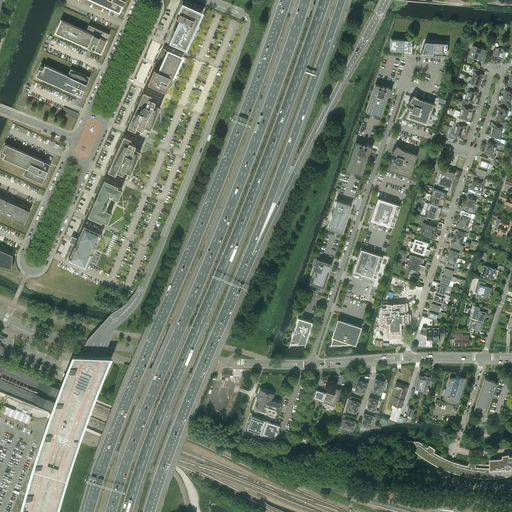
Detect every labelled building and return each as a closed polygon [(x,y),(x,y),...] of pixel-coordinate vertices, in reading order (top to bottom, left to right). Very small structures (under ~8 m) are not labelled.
[(124,0),(92,0),(115,10),(115,12),(118,13),(122,5),(123,5),(122,5),(124,0),(125,1),(125,0),(124,0)] [(185,47),(201,12),(182,4),(176,17),(180,19),(179,23),(178,23),(179,21),(177,20),(174,26),(176,26),(177,25),(171,41),(185,47)] [(86,31),(61,20),(56,32),(101,52),(109,34),(89,24),(86,31)] [(411,46),(411,40),(390,38),(389,50),(404,52),(404,50),(409,51),(410,45),(411,46)] [(445,55),(446,55),(447,43),(424,41),(420,53),(421,53),(421,52),(425,53),(424,53),(428,54),(428,53),(445,54),(445,55)] [(478,47),(473,45),(469,57),(474,58),(474,57),(483,60),(487,50),(483,49),(483,47),(479,47),(478,47)] [(181,56),(163,47),(147,83),(166,91),(181,56)] [(506,59),(509,49),(497,48),(496,48),(495,48),(495,49),(494,49),(494,50),(493,53),(490,52),(489,54),(492,55),(491,60),(503,61),(504,59),(506,59)] [(89,77),(70,69),(67,75),(44,65),(43,67),(43,66),(42,65),(41,65),(40,65),(40,66),(40,67),(40,69),(39,68),(36,76),(74,93),(75,92),(76,93),(78,93),(79,93),(78,92),(80,91),(80,90),(83,89),(84,90),(86,84),(89,77)] [(474,72),(472,77),(481,80),(483,75),(478,73),(479,70),(473,68),(472,71),(474,72)] [(481,80),(472,77),(470,83),(469,82),(468,85),(474,87),(475,85),(479,86),(481,80)] [(380,117),(387,96),(391,90),(386,86),(385,87),(384,87),(384,86),(383,85),(382,85),(381,85),(381,86),(375,84),(366,112),(380,117)] [(474,87),(468,85),(467,88),(468,89),(466,94),(476,98),(478,92),(473,90),(474,87)] [(505,90),(503,96),(511,98),(511,89),(510,91),(505,90)] [(151,94),(143,91),(137,105),(140,107),(136,113),(133,112),(127,127),(135,130),(136,127),(142,129),(143,126),(150,129),(160,107),(153,104),(155,100),(149,98),(151,94)] [(413,94),(408,102),(410,104),(409,106),(409,105),(408,105),(408,106),(407,106),(407,107),(407,108),(408,108),(408,109),(405,118),(426,125),(433,103),(419,99),(413,94)] [(476,98),(466,94),(464,100),(463,99),(462,102),(468,104),(469,102),(474,103),(476,98)] [(506,103),(505,106),(511,108),(511,105),(511,104),(511,100),(511,98),(503,96),(501,101),(506,103)] [(467,107),(468,104),(462,102),(461,105),(462,106),(461,111),(470,115),(472,109),(467,107)] [(499,107),(497,113),(507,116),(509,110),(510,111),(511,108),(505,106),(504,108),(499,107)] [(67,108),(65,112),(77,117),(78,113),(67,108)] [(470,115),(461,111),(459,117),(457,116),(456,120),(462,122),(463,119),(468,120),(470,115)] [(500,120),(499,123),(506,125),(507,122),(505,121),(507,116),(497,113),(496,118),(500,120)] [(466,126),(461,124),(462,122),(456,120),(455,123),(454,122),(452,128),(455,129),(464,132),(466,126)] [(494,124),(492,130),(501,133),(503,127),(505,128),(506,125),(499,123),(499,126),(494,124)] [(462,138),(464,132),(455,129),(453,134),(450,133),(449,136),(457,139),(458,136),(462,138)] [(495,137),(494,140),(500,142),(501,139),(499,138),(501,133),(492,130),(490,136),(495,137)] [(123,135),(117,149),(107,170),(115,174),(117,170),(122,173),(124,170),(130,173),(140,150),(134,147),(135,144),(130,142),(131,138),(123,135)] [(488,141),(486,147),(496,150),(497,144),(500,145),(501,142),(500,142),(494,140),(493,143),(488,141)] [(361,144),(356,142),(346,170),(361,175),(368,154),(372,148),(366,144),(365,146),(364,145),(364,144),(364,143),(363,143),(362,143),(362,144),(361,144)] [(2,151),(2,152),(1,152),(1,153),(0,154),(0,155),(1,155),(1,156),(2,156),(3,156),(3,155),(4,155),(3,157),(26,168),(23,174),(42,183),(47,170),(45,167),(46,167),(45,164),(46,164),(45,162),(44,163),(43,162),(44,162),(44,161),(5,144),(2,151)] [(403,150),(396,145),(391,153),(393,155),(392,156),(391,156),(391,157),(390,157),(390,158),(390,159),(391,159),(391,160),(388,169),(409,176),(416,154),(403,150)] [(495,156),(494,155),(496,150),(486,147),(484,153),(489,154),(488,157),(494,159),(495,156)] [(495,161),(494,161),(481,156),(479,160),(481,160),(479,165),(479,166),(488,168),(489,164),(493,165),(494,163),(497,165),(499,160),(495,159),(495,161)] [(492,169),(488,168),(479,166),(479,165),(478,165),(477,169),(478,169),(476,174),(485,177),(486,173),(490,174),(492,169)] [(442,174),(437,187),(449,191),(452,183),(452,182),(451,182),(451,181),(452,181),(452,179),(452,178),(452,177),(453,178),(453,177),(455,173),(451,171),(452,170),(442,167),(440,173),(442,174)] [(474,178),(472,183),(481,186),(482,182),(485,183),(487,179),(473,174),(472,178),(474,178)] [(118,184),(104,178),(97,194),(98,195),(97,196),(96,196),(95,197),(96,197),(96,198),(96,199),(95,199),(87,215),(101,221),(102,219),(107,221),(111,211),(105,208),(107,203),(106,203),(108,200),(110,195),(117,198),(122,188),(117,186),(118,184)] [(481,186),(472,183),(470,189),(469,188),(468,191),(481,196),(482,192),(479,191),(481,186)] [(431,194),(445,199),(447,193),(437,189),(433,188),(431,194)] [(481,196),(468,191),(467,195),(468,195),(466,200),(475,203),(477,199),(480,200),(481,196)] [(430,194),(428,200),(439,204),(443,205),(443,203),(445,199),(431,194),(430,194)] [(505,203),(511,205),(511,197),(510,197),(510,198),(508,197),(508,196),(501,194),(500,197),(506,199),(505,203)] [(12,219),(23,224),(27,217),(26,217),(27,216),(30,209),(19,204),(19,205),(7,200),(6,200),(0,196),(0,211),(9,215),(9,216),(13,218),(12,219)] [(378,199),(376,206),(371,220),(392,227),(400,206),(378,199)] [(327,229),(341,233),(351,205),(336,200),(327,229)] [(475,203),(466,200),(465,206),(463,205),(462,209),(475,213),(477,209),(474,208),(475,203)] [(429,203),(427,209),(440,214),(441,209),(442,207),(438,206),(429,203)] [(427,209),(424,215),(434,219),(438,220),(438,218),(440,214),(427,209)] [(462,214),(460,219),(469,222),(471,217),(473,218),(475,214),(462,210),(461,213),(462,214)] [(496,222),(497,223),(495,229),(497,230),(506,233),(508,226),(508,224),(509,224),(510,221),(504,219),(503,220),(497,218),(497,219),(496,222)] [(469,222),(460,219),(459,224),(457,224),(456,227),(469,231),(470,227),(468,227),(469,222)] [(421,227),(421,228),(436,232),(435,232),(435,231),(436,230),(437,226),(423,221),(421,227)] [(83,224),(77,238),(78,239),(77,240),(75,242),(76,243),(75,245),(74,244),(68,258),(85,266),(86,264),(87,265),(93,253),(91,252),(94,245),(96,246),(101,234),(100,233),(100,232),(83,224)] [(436,232),(421,228),(421,230),(420,230),(420,231),(419,233),(434,238),(436,232)] [(456,232),(454,238),(463,240),(464,236),(467,237),(469,233),(456,229),(454,232),(456,232)] [(412,248),(411,251),(428,256),(430,250),(431,250),(431,249),(427,248),(429,243),(415,238),(414,241),(413,241),(413,242),(411,242),(410,245),(411,247),(412,248)] [(463,240),(454,238),(452,243),(451,242),(450,246),(463,250),(464,246),(461,245),(463,240)] [(463,250),(450,246),(449,249),(450,249),(448,255),(457,257),(459,253),(462,254),(463,250)] [(0,264),(1,265),(4,266),(7,267),(12,268),(12,255),(13,255),(0,248),(0,264)] [(361,250),(359,258),(354,271),(376,278),(383,257),(361,250)] [(416,270),(423,272),(425,266),(425,265),(421,264),(423,259),(410,254),(409,258),(408,257),(407,258),(406,259),(405,261),(406,263),(407,264),(406,267),(412,269),(411,270),(412,271),(414,272),(416,271),(416,270)] [(456,262),(457,257),(448,255),(447,260),(445,259),(444,263),(457,267),(459,263),(456,262)] [(322,292),(327,277),(331,263),(317,259),(308,287),(322,292)] [(457,273),(459,269),(445,264),(444,268),(445,268),(443,273),(452,276),(453,272),(457,273)] [(481,275),(494,279),(497,269),(484,265),(481,275)] [(456,277),(452,276),(443,273),(442,273),(441,276),(442,277),(440,282),(449,285),(451,280),(454,282),(456,277)] [(476,287),(475,292),(477,293),(476,294),(475,294),(475,295),(475,296),(475,297),(476,297),(477,297),(478,297),(478,296),(481,297),(482,294),(489,297),(491,288),(485,286),(486,283),(478,280),(476,287)] [(454,288),(451,287),(438,282),(436,286),(438,286),(436,291),(445,294),(446,290),(450,291),(450,290),(453,291),(454,288)] [(435,295),(433,300),(443,303),(444,299),(448,300),(449,295),(445,294),(436,291),(435,291),(434,294),(435,295)] [(432,303),(430,308),(430,309),(439,311),(441,307),(444,308),(446,304),(443,303),(433,300),(432,299),(431,303),(432,303)] [(381,315),(379,315),(381,322),(388,321),(388,333),(398,332),(398,321),(406,321),(405,301),(383,301),(381,311),(381,315)] [(475,306),(471,317),(471,318),(483,321),(486,312),(479,310),(480,307),(475,306)] [(443,312),(439,311),(430,309),(430,308),(429,308),(428,312),(429,312),(427,317),(436,320),(438,316),(441,317),(443,312)] [(312,322),(305,319),(298,317),(289,344),(288,345),(289,346),(289,345),(304,345),(305,343),(312,322)] [(483,321),(471,318),(471,317),(470,317),(468,322),(470,323),(468,329),(473,331),(474,328),(481,330),(483,321)] [(338,320),(335,328),(330,343),(330,345),(330,344),(353,344),(353,345),(354,343),(359,327),(338,320)] [(427,340),(433,340),(433,330),(427,330),(428,327),(424,326),(422,332),(427,334),(427,340)] [(433,328),(433,330),(433,340),(439,340),(439,334),(445,334),(445,327),(439,327),(439,328),(433,328)] [(459,344),(468,344),(470,344),(471,343),(471,341),(470,340),(468,340),(469,335),(459,335),(460,333),(456,333),(456,339),(455,339),(455,345),(459,345),(459,344)] [(57,511),(65,485),(76,452),(87,419),(99,387),(113,355),(93,354),(72,353),(59,387),(58,390),(52,405),(46,421),(35,455),(25,490),(18,511),(57,511)] [(420,396),(425,376),(419,375),(417,385),(416,385),(415,388),(419,389),(417,395),(420,396)] [(426,391),(430,377),(425,375),(425,376),(420,396),(422,396),(423,390),(426,391)] [(457,378),(449,378),(443,398),(443,397),(444,398),(444,399),(445,399),(446,400),(447,401),(448,401),(449,402),(450,402),(451,402),(452,403),(453,403),(454,403),(455,403),(456,403),(457,403),(458,403),(466,379),(467,377),(461,377),(459,377),(458,377),(457,377),(457,378)] [(495,381),(488,378),(485,377),(473,412),(486,416),(494,390),(495,390),(495,389),(497,383),(495,383),(495,381)] [(383,392),(384,390),(386,384),(383,383),(384,382),(376,379),(376,380),(375,380),(373,386),(374,386),(372,391),(380,394),(380,391),(383,392)] [(364,394),(367,384),(366,384),(367,383),(360,381),(360,382),(357,381),(357,382),(355,381),(352,387),(355,388),(354,391),(364,394)] [(398,388),(392,404),(396,405),(396,406),(397,406),(401,407),(408,386),(396,382),(395,387),(398,388)] [(337,400),(340,390),(336,388),(334,395),(326,392),(325,393),(326,393),(323,400),(324,400),(335,404),(336,402),(337,403),(338,400),(337,400)] [(278,431),(279,425),(266,421),(268,416),(269,416),(269,419),(273,421),(275,418),(277,413),(276,413),(280,402),(274,400),(273,401),(272,402),(271,401),(271,399),(272,399),(273,393),(271,393),(272,393),(267,391),(260,389),(260,391),(259,390),(258,393),(259,394),(255,405),(255,407),(254,407),(253,411),(258,412),(259,410),(263,411),(262,413),(266,415),(264,420),(251,416),(247,430),(260,434),(260,435),(261,435),(262,435),(275,439),(277,432),(278,432),(279,431),(278,431)] [(323,401),(324,400),(323,400),(326,393),(325,393),(316,390),(313,398),(323,401)] [(374,412),(377,400),(370,398),(370,399),(369,398),(367,404),(368,405),(367,408),(368,408),(367,410),(374,412)] [(357,409),(359,403),(358,403),(358,402),(349,399),(346,409),(348,410),(347,412),(354,414),(354,412),(355,412),(356,409),(357,409)] [(13,416),(15,410),(4,405),(1,411),(13,416)] [(412,417),(414,409),(408,407),(406,415),(412,417)] [(31,415),(16,408),(15,410),(13,416),(27,422),(30,416),(31,415)] [(372,427),(375,417),(365,414),(364,414),(362,420),(363,421),(362,423),(372,427)] [(351,432),(354,422),(354,421),(348,419),(348,420),(345,419),(345,420),(342,419),(340,425),(342,426),(342,429),(351,432)] [(440,455),(437,454),(434,452),(435,449),(429,445),(427,447),(422,443),(420,441),(404,440),(407,443),(412,448),(416,451),(419,454),(421,456),(425,459),(429,461),(431,462),(435,465),(439,466),(442,468),(447,459),(443,457),(440,455)] [(509,454),(502,455),(503,458),(503,463),(505,477),(509,476),(511,475),(511,455),(510,456),(509,454)] [(454,462),(451,471),(452,472),(458,474),(462,475),(467,476),(470,476),(474,477),(478,477),(482,478),(487,478),(493,478),(499,477),(503,477),(505,477),(503,463),(503,458),(502,458),(500,458),(499,458),(498,458),(497,458),(497,459),(496,459),(495,459),(494,459),(493,459),(492,459),(491,459),(490,459),(489,459),(490,463),(490,464),(486,464),(483,464),(478,464),(476,464),(469,462),(468,465),(466,465),(461,464),(459,463),(454,462)]
